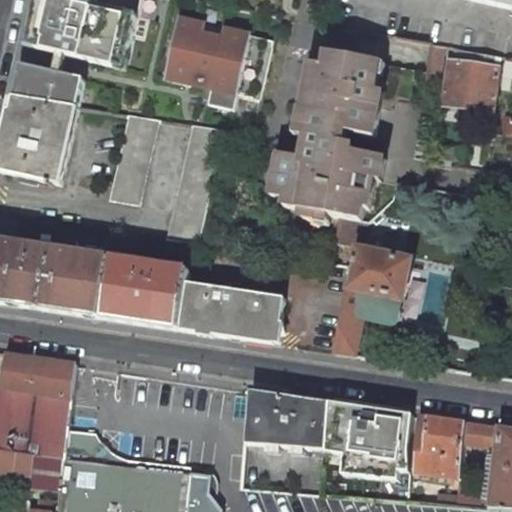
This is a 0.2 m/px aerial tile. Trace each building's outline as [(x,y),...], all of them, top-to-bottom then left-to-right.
[(138,16),(95,7),(96,0),(38,0),(28,49),(125,71),(138,16)] [(511,0),(469,0),(511,9),(511,0)] [(182,21),(168,80),(215,90),(211,107),(237,113),(241,96),(262,101),(276,42),(182,21)] [(443,48),(432,46),(428,77),(439,79),(443,48)] [(500,58),(451,49),(444,106),(493,112),(500,58)] [(314,65),(306,111),(310,111),(306,137),(309,138),(305,159),(281,155),(273,198),(286,200),(285,209),(301,213),(331,218),(340,220),(363,224),(371,180),(377,181),(381,158),(354,153),(355,146),(346,145),(348,135),(377,140),(386,93),(380,91),(373,90),(378,63),(330,54),(328,67),(314,65)] [(380,91),(385,65),(378,63),(373,90),(380,91)] [(81,110),(86,83),(23,69),(16,99),(81,110)] [(81,110),(16,99),(0,171),(0,173),(63,188),(81,110)] [(304,110),(299,136),(306,137),(310,111),(306,111),(304,110)] [(160,122),(131,118),(111,202),(140,207),(160,122)] [(225,133),(195,128),(169,241),(199,245),(225,133)] [(381,158),(377,181),(383,182),(387,159),(381,158)] [(331,218),(301,213),(300,218),(331,224),(331,218)] [(19,220),(0,216),(0,244),(15,246),(19,220)] [(335,244),(362,249),(367,224),(363,224),(340,220),(335,244)] [(15,246),(0,244),(0,304),(103,320),(111,261),(15,246)] [(363,252),(358,252),(353,275),(354,275),(336,355),(358,359),(367,319),(396,325),(402,302),(403,302),(412,263),(384,257),(382,252),(367,248),(363,252)] [(190,273),(111,261),(103,320),(181,332),(188,286),(190,273)] [(287,300),(188,286),(181,332),(275,346),(279,325),(283,325),(287,300)] [(78,366),(8,356),(0,392),(0,449),(35,456),(66,461),(69,434),(73,402),(78,366)] [(331,405),(251,393),(247,446),(327,452),(328,439),(331,405)] [(415,418),(331,405),(328,439),(411,448),(415,418)] [(467,426),(422,419),(418,452),(419,452),(416,474),(461,482),(465,445),(467,426)] [(501,431),(467,426),(465,445),(499,449),(501,431)] [(511,511),(511,432),(501,431),(499,449),(493,503),(492,511),(497,511),(511,511)] [(210,511),(215,482),(130,471),(106,467),(94,449),(95,437),(69,434),(66,461),(62,493),(61,505),(59,511),(210,511)] [(0,449),(0,473),(33,478),(35,456),(0,449)] [(66,461),(35,456),(33,478),(32,491),(62,493),(66,461)] [(412,476),(326,468),(324,497),(410,504),(412,476)] [(459,498),(440,495),(440,507),(458,509),(459,499),(459,498)] [(9,499),(0,497),(0,510),(8,511),(9,499)] [(493,503),(459,499),(458,509),(492,511),(493,503)]
